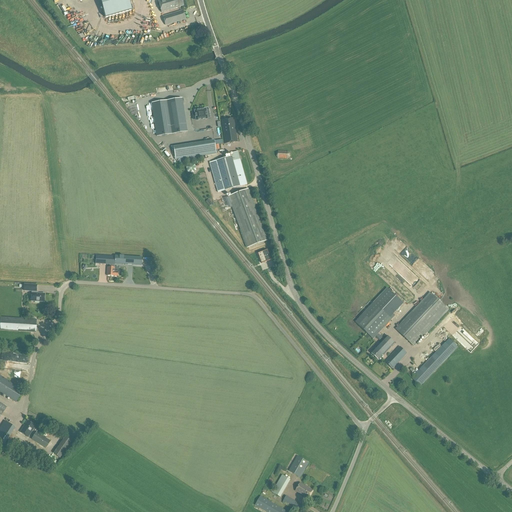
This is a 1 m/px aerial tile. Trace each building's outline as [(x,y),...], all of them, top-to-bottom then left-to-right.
[(128,0),(100,0),(105,18),(132,11),(128,0)] [(184,6),(182,0),(164,0),(159,2),(162,13),(184,6)] [(186,20),(184,11),(163,17),(165,26),(186,20)] [(153,12),(147,13),(152,29),(158,28),(153,12)] [(146,42),(145,35),(132,38),(135,52),(167,45),(166,41),(181,38),(180,35),(146,42)] [(187,132),(182,99),(167,101),(152,104),(157,137),(172,134),(187,132)] [(206,109),(195,111),(196,121),(207,119),(207,118),(210,118),(209,109),(206,109)] [(233,119),(221,121),(224,144),(237,142),(233,119)] [(214,140),(173,147),(175,160),(178,160),(179,160),(179,163),(200,160),(199,156),(202,156),(216,154),(215,150),(214,145),(214,140)] [(279,151),(276,153),(277,157),(279,159),(289,160),(291,158),(291,154),(288,152),(279,151)] [(219,193),(247,185),(238,152),(232,153),(233,156),(210,162),(219,193)] [(196,170),(194,165),(190,164),(186,167),(188,172),(192,173),(196,170)] [(248,190),(228,197),(247,249),(267,241),(248,190)] [(267,250),(258,254),(261,264),(270,260),(267,250)] [(115,265),(115,264),(115,257),(104,256),(96,256),(96,264),(102,265),(104,265),(111,265),(111,268),(108,268),(107,276),(118,277),(118,272),(118,268),(115,268),(115,265)] [(141,266),(142,258),(115,256),(115,257),(115,264),(129,265),(133,265),(141,266)] [(25,285),(24,291),(32,292),(32,294),(32,302),(45,302),(45,294),(37,294),(37,292),(37,285),(25,285)] [(388,289),(356,323),(373,339),(392,319),(390,318),(404,303),(388,289)] [(431,294),(397,330),(414,347),(449,311),(431,294)] [(0,317),(0,330),(36,333),(37,320),(0,317)] [(395,344),(387,336),(371,353),(379,361),(395,344)] [(449,340),(412,379),(420,386),(457,347),(449,340)] [(429,343),(426,347),(424,346),(414,356),(421,362),(435,348),(429,343)] [(400,347),(385,362),(393,370),(408,354),(400,347)] [(0,375),(0,391),(17,403),(24,391),(1,376),(0,375)] [(5,421),(0,429),(0,441),(4,445),(15,428),(5,421)] [(29,438),(33,432),(34,429),(36,426),(28,421),(20,433),(29,438)] [(51,442),(40,435),(41,433),(37,431),(36,434),(32,439),(46,449),(51,442)] [(51,455),(58,460),(69,441),(62,437),(51,455)] [(20,440),(13,451),(30,462),(38,451),(20,440)] [(298,456),(289,472),(301,479),(310,463),(298,456)] [(277,484),(272,493),(281,497),(290,480),(282,476),(277,484)] [(300,484),(296,492),(309,499),(313,491),(300,484)] [(258,501),(255,506),(265,511),(285,511),(286,511),(261,496),(258,501)] [(296,502),(293,508),(300,511),(301,511),(303,509),(304,507),(296,502)]
